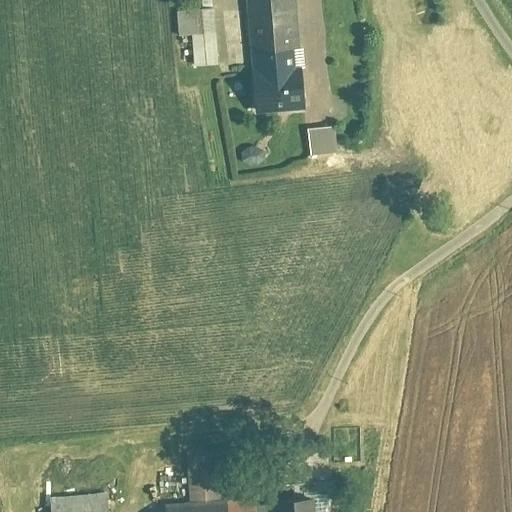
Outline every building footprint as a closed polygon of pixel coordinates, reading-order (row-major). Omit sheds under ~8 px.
[(250,0),(257,107),(309,105),(303,0),(250,0)] [(193,64),(218,64),(217,13),(192,13),(193,64)] [(317,130),(318,157),(342,156),(341,129),(317,130)] [(256,511),(256,501),(225,502),(224,449),(192,450),(193,502),(170,503),(170,511),(256,511)] [(56,511),(110,511),(110,497),(56,499),(56,511)] [(272,504),(272,511),(325,511),(325,502),(272,504)]
